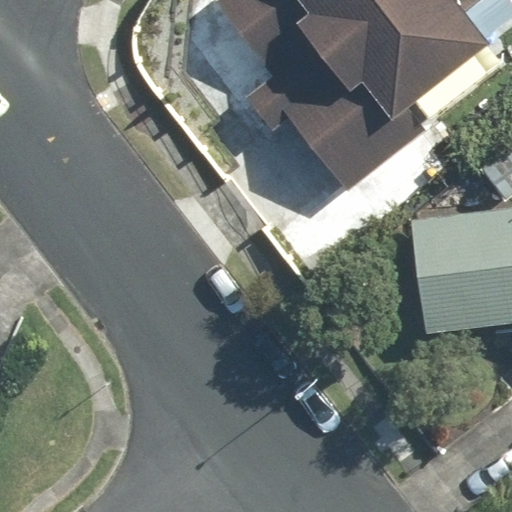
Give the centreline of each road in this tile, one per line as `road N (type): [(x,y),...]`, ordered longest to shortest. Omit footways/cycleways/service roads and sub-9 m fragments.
road 1 (residential): [(0,95),(259,439)]
road 2 (residential): [(163,511),(259,439)]
